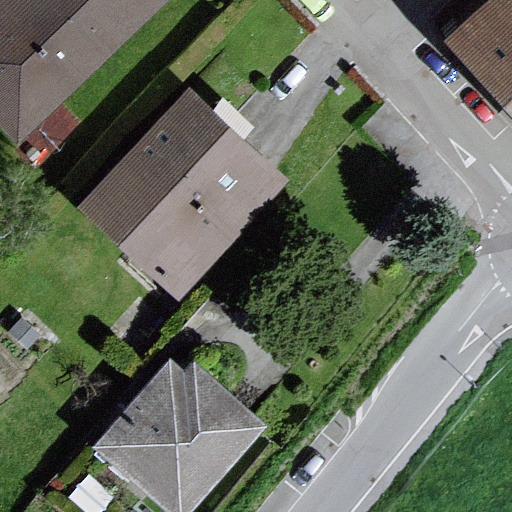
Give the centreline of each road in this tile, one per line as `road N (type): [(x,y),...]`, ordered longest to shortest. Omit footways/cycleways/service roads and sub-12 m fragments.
road 1 (residential): [(316,511),(511,275)]
road 2 (residential): [(511,184),(336,0)]
